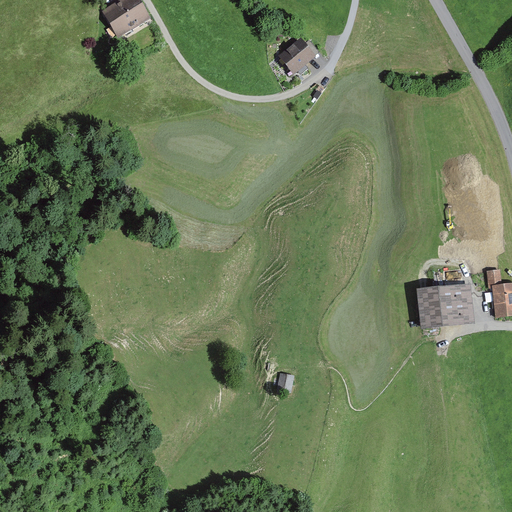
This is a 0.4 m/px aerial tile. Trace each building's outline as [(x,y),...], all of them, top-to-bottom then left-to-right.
[(146,20),(134,0),(123,0),(109,9),(109,8),(99,16),(113,40),(127,31),(146,20)] [(287,70),(294,79),(312,64),(296,45),(287,52),(291,57),(282,64),(282,65),(278,68),(282,74),(287,70)] [(306,95),(314,102),(323,89),(320,87),(315,83),(306,95)] [(491,303),(492,308),(495,308),(496,317),(511,315),(511,285),(499,287),(497,271),(486,272),(488,289),(492,288),(494,303),(491,303)] [(421,328),(423,328),(466,323),(462,288),(421,292),(417,293),(421,328)] [(276,390),(288,392),(291,377),(279,374),(276,390)]
